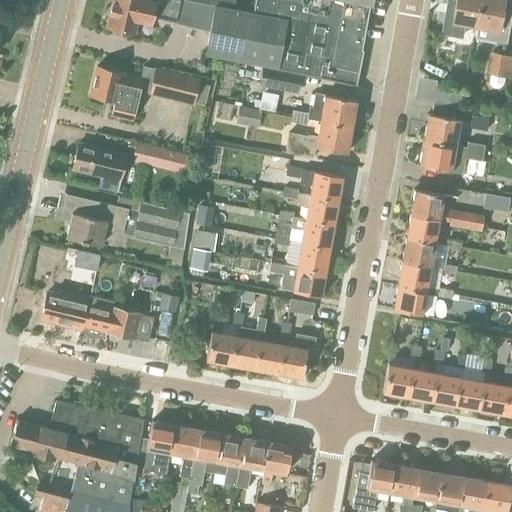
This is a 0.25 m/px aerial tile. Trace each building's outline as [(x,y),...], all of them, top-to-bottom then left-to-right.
[(112,0),(106,27),(133,33),(139,12),(152,15),(151,17),(210,31),(205,53),(205,55),(262,66),(274,68),(285,17),(252,12),(214,5),(197,2),(188,0),(112,0)] [(254,0),(252,12),(285,17),(274,68),(301,74),(355,85),(363,50),(360,49),(369,1),(371,1),(370,0),(254,0)] [(464,24),(474,26),(478,0),(445,0),(440,34),(462,38),(464,24)] [(503,0),(478,0),(474,26),(477,26),(475,38),(506,44),(511,13),(511,11),(507,11),(507,13),(501,12),(503,0)] [(511,77),(511,56),(492,53),(488,74),(511,79),(511,77)] [(192,103),(193,101),(204,104),(209,85),(197,82),(198,79),(143,66),(140,77),(122,72),(122,71),(97,65),(90,94),(114,100),(111,114),(132,119),(139,91),(192,103)] [(262,66),(258,85),(298,94),(301,74),(274,68),(262,66)] [(435,83),(432,100),(458,105),(461,88),(435,83)] [(308,119),(319,121),(352,127),(357,99),(324,93),(324,94),(314,92),(312,107),(310,107),(309,113),(292,109),(290,122),(307,125),(308,119)] [(260,109),(275,112),(278,96),(263,93),(262,100),(261,102),(260,107),(260,109)] [(255,99),(253,106),(260,107),(261,102),(262,100),(255,99)] [(238,105),(235,122),(255,126),(258,108),(238,105)] [(422,138),(455,144),(460,118),(427,112),(422,138)] [(470,127),(486,130),(488,119),(471,116),(470,127)] [(348,151),(352,127),(319,121),(316,137),(288,132),(285,152),(313,158),(315,145),(348,151)] [(466,146),(455,144),(422,138),(418,166),(460,173),(462,157),(481,160),(484,144),(467,141),(466,146)] [(78,143),(72,168),(100,175),(97,187),(117,192),(120,180),(126,154),(78,143)] [(140,144),(137,156),(164,162),(167,151),(140,144)] [(288,166),(286,175),(300,177),(302,169),(288,166)] [(313,170),(309,193),(339,199),(344,175),(313,170)] [(335,223),(339,199),(309,193),(309,195),(297,193),(297,189),(283,187),(281,195),(296,198),(297,205),(306,207),(304,217),(335,223)] [(441,207),(444,193),(414,188),(410,212),(439,217),(450,219),(452,209),(441,207)] [(112,229),(122,231),(128,207),(66,193),(62,210),(71,212),(66,236),(100,244),(105,220),(114,222),(112,229)] [(507,211),(509,197),(485,193),(483,207),(507,211)] [(196,223),(210,225),(213,207),(199,205),(196,223)] [(452,209),(450,219),(450,223),(477,227),(480,214),(452,209)] [(302,229),(300,241),(330,247),(335,223),(304,217),(304,218),(292,216),(292,212),(279,210),(277,219),(291,221),(290,227),(302,229)] [(410,212),(406,236),(435,241),(439,217),(410,212)] [(197,231),(195,248),(206,250),(213,251),(216,233),(197,231)] [(275,234),(274,242),(287,245),(288,245),(289,240),(290,236),(275,234)] [(430,265),(435,241),(406,236),(401,260),(430,265)] [(446,239),(445,243),(444,249),(459,251),(461,242),(446,239)] [(300,241),(296,265),(326,271),(330,247),(300,241)] [(193,248),(189,270),(191,273),(202,275),(206,250),(195,248),(193,248)] [(96,270),(99,254),(93,253),(89,268),(96,270)] [(268,271),(282,273),(284,263),(284,260),(271,257),(268,271)] [(430,265),(401,260),(397,284),(426,289),(430,265)] [(321,295),(326,271),(296,265),(284,263),(282,273),(279,287),(321,295)] [(457,266),(442,263),(441,267),(440,272),(442,273),(456,275),(457,266)] [(154,277),(145,274),(143,283),(152,285),(154,277)] [(426,289),(397,284),(393,307),(422,313),(426,291),(426,289)] [(435,291),(434,295),(451,298),(452,290),(438,287),(436,287),(435,291)] [(47,291),(40,319),(81,329),(84,333),(87,335),(91,337),(95,337),(99,336),(104,334),(105,331),(147,341),(153,316),(112,307),(114,301),(88,295),(87,301),(47,291)] [(241,300),(254,303),(255,293),(243,291),(241,300)] [(164,292),(160,306),(173,309),(177,295),(164,292)] [(291,298),(291,299),(288,310),(312,314),(314,302),(291,298)] [(206,359),(230,364),(235,334),(236,334),(237,328),(240,328),(243,313),(234,311),(231,324),(223,323),(222,331),(211,329),(206,359)] [(249,336),(236,334),(235,334),(230,364),(253,368),(258,338),(259,338),(260,332),(264,333),(266,318),(258,316),(255,330),(250,330),(249,336)] [(280,334),(284,334),(288,335),(291,321),(283,319),(280,334)] [(288,377),(289,375),(301,377),(306,350),(313,351),(315,336),(295,333),(293,344),(283,342),(278,373),(279,373),(279,376),(288,377)] [(440,349),(439,349),(444,350),(446,350),(449,338),(442,337),(440,349)] [(253,368),(278,373),(283,342),(259,338),(258,338),(253,368)] [(408,357),(408,358),(413,359),(418,360),(421,345),(411,343),(408,357)] [(432,362),(432,364),(441,365),(443,350),(434,349),(432,362)] [(458,352),(455,368),(465,369),(467,354),(463,353),(458,352)] [(482,357),(480,372),(489,374),(491,359),(482,357)] [(407,396),(412,366),(388,362),(382,392),(407,396)] [(412,366),(407,396),(430,400),(436,370),(412,366)] [(436,370),(430,400),(454,405),(459,375),(436,370)] [(478,409),(483,379),(459,375),(454,405),(478,409)] [(502,413),(507,383),(483,379),(478,409),(502,413)] [(511,384),(507,383),(502,413),(511,414),(511,384)] [(70,488),(63,511),(126,511),(129,498),(142,419),(56,397),(48,427),(16,419),(10,445),(32,450),(31,455),(54,460),(55,457),(76,462),(70,488)] [(166,475),(170,452),(175,424),(151,420),(142,469),(152,471),(166,475)] [(182,511),(186,492),(192,456),(197,428),(175,424),(170,452),(183,454),(179,476),(181,476),(180,482),(175,481),(169,511),(164,511),(159,511),(158,511),(182,511)] [(203,471),(213,472),(215,460),(220,432),(197,428),(192,456),(186,492),(196,493),(198,484),(201,485),(203,471)] [(223,484),(235,486),(238,473),(239,464),(244,437),(220,432),(215,460),(213,472),(225,475),(223,484)] [(267,441),(244,437),(239,464),(238,473),(235,486),(246,488),(250,466),(262,468),(267,441)] [(291,445),(267,441),(262,468),(260,480),(268,482),(271,470),(286,473),(291,445)] [(377,489),(388,491),(393,463),(371,460),(369,474),(359,472),(353,507),(373,511),(377,489)] [(409,511),(411,504),(412,496),(417,468),(393,463),(388,491),(402,494),(401,503),(400,503),(398,511),(409,511)] [(417,468),(412,496),(434,499),(439,472),(417,468)] [(455,511),(457,503),(462,475),(439,472),(434,499),(435,499),(434,508),(446,510),(445,511),(455,511)] [(481,511),(482,508),(486,480),(462,475),(457,503),(455,511),(481,511)] [(39,511),(41,511),(63,511),(70,488),(37,480),(34,496),(43,498),(39,511)] [(486,480),(482,508),(481,511),(505,511),(510,484),(486,480)] [(129,498),(126,511),(139,511),(142,500),(129,498)] [(278,511),(279,506),(256,502),(254,511),(278,511)]
